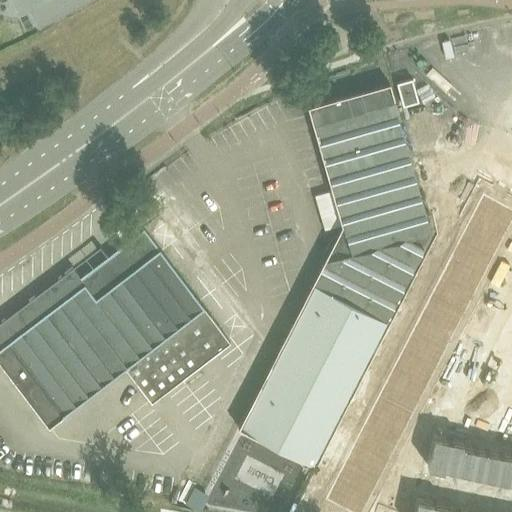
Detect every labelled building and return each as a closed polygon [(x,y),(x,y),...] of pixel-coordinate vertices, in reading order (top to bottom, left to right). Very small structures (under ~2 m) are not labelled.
[(403,104),(418,100),(412,77),(396,81),(403,104)] [(313,463),(386,322),(431,233),(389,84),(389,83),(309,106),(343,225),(338,234),(333,236),(323,257),(324,262),(313,285),(326,292),(254,433),(313,463)] [(483,193),(326,497),(342,506),(353,511),(360,511),(511,219),(511,209),(499,202),(483,193)] [(7,317),(0,322),(0,362),(48,426),(67,411),(104,383),(114,376),(125,367),(150,401),(161,393),(199,364),(229,342),(203,307),(144,228),(108,255),(80,276),(73,267),(26,302),(25,300),(17,305),(19,308),(7,317)] [(429,432),(422,463),(439,467),(439,464),(511,479),(511,453),(458,442),(459,439),(429,432)] [(415,495),(411,511),(477,511),(444,505),(445,502),(415,495)]
